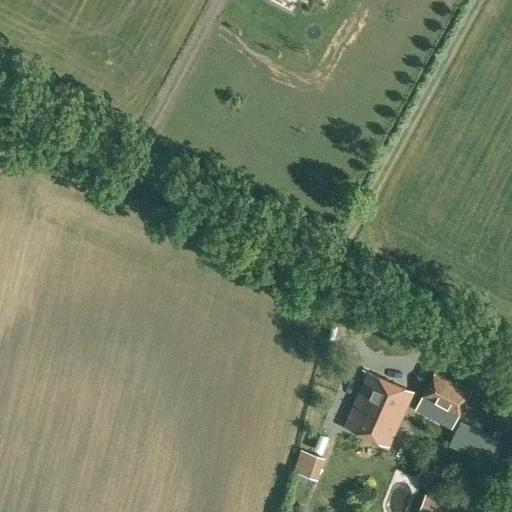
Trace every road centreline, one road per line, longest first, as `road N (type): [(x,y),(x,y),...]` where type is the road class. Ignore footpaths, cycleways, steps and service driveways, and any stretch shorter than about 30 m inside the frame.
road 1 (unclassified): [(511,363),(0,95)]
road 2 (unknown): [(331,272),(480,0)]
